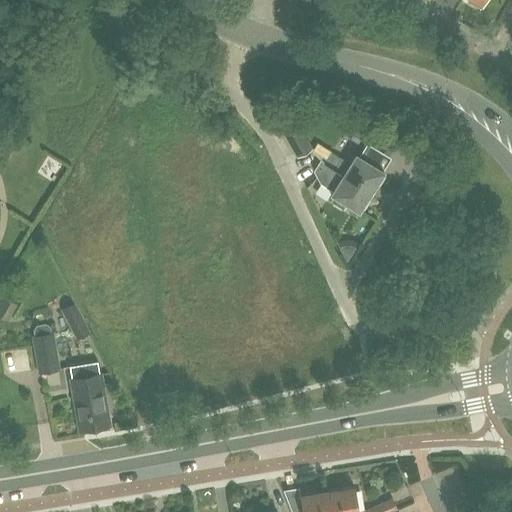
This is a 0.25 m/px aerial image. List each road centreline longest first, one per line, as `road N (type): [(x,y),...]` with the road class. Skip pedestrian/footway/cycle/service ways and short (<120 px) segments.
road 1 (secondary): [(0,476),(414,405)]
road 2 (residential): [(408,187),(364,267),(336,295),(288,186),(228,86)]
road 3 (secondary): [(511,147),(470,110),(434,92),(243,35)]
road 4 (residential): [(228,86),(181,77),(122,0)]
